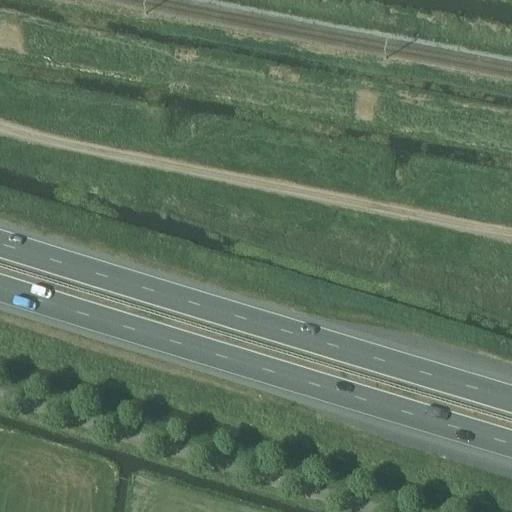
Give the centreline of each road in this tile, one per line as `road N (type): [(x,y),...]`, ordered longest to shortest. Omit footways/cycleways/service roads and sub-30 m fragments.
road 1 (trunk): [(511,400),(0,245)]
road 2 (trunk): [(0,289),(511,443)]
road 3 (track): [(511,235),(0,127)]
